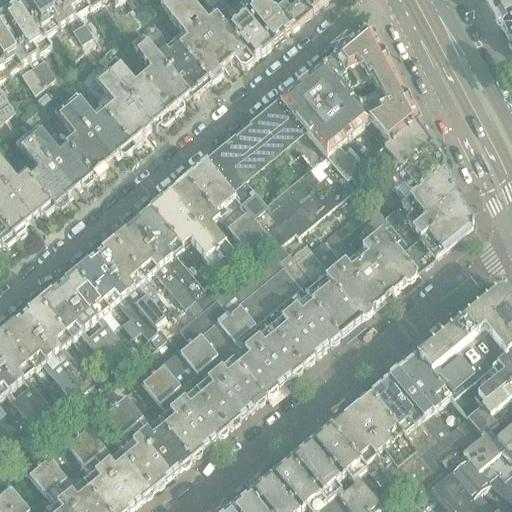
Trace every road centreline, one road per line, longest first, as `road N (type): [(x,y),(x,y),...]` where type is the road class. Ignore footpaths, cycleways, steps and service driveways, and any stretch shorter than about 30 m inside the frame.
road 1 (residential): [(373,0),(0,309)]
road 2 (residential): [(180,511),(511,239)]
road 3 (tertiary): [(420,10),(426,70),(494,203),(511,218)]
road 4 (tertiary): [(420,10),(511,191)]
road 5 (tertiary): [(511,133),(469,52),(420,10)]
